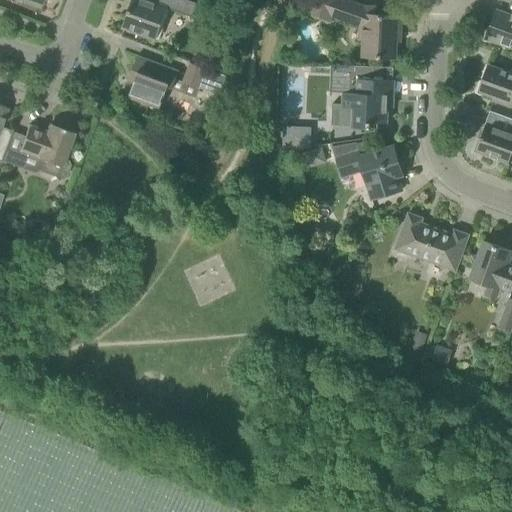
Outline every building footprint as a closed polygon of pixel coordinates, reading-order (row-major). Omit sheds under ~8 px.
[(155,40),(167,8),(168,7),(149,0),(131,0),(122,28),(155,40)] [(200,5),(186,0),(174,0),(171,10),(195,18),(200,5)] [(329,20),(336,0),(314,0),(310,13),(329,20)] [(375,15),(376,7),(364,6),(363,21),(360,29),(360,40),(364,40),(363,57),(395,58),(396,30),(400,30),(401,16),(375,15)] [(511,15),(497,10),(486,39),(511,49),(511,15)] [(179,71),(137,56),(130,75),(135,77),(128,97),(159,109),(168,87),(172,89),(179,71)] [(218,95),(225,76),(190,63),(183,82),(218,95)] [(353,127),(371,129),(371,123),(387,123),(387,108),(393,108),(394,80),(393,80),(393,67),(374,66),(331,65),(330,92),(343,93),(343,104),(332,104),(331,126),(353,127)] [(511,70),(511,73),(488,65),(479,92),(495,97),(494,100),(510,107),(511,102),(511,70)] [(0,162),(12,131),(1,127),(7,109),(0,105),(0,162)] [(38,158),(39,159),(37,166),(38,170),(62,178),(66,176),(70,165),(68,161),(64,160),(73,133),(50,124),(47,132),(28,125),(19,150),(38,157),(38,158)] [(511,128),(510,133),(486,124),(476,152),(508,164),(511,153),(511,128)] [(312,147),(312,129),(283,128),(282,151),(312,147)] [(372,200),(402,190),(395,169),(400,168),(394,146),(337,164),(342,178),(363,172),(367,186),(368,186),(372,200)] [(455,271),(468,235),(454,230),(453,235),(421,223),(422,218),(408,213),(395,249),(455,271)] [(487,284),(501,289),(511,293),(511,290),(511,265),(504,262),(508,250),(483,241),(470,278),(487,284)] [(510,332),(511,326),(511,298),(510,298),(499,328),(510,332)]
